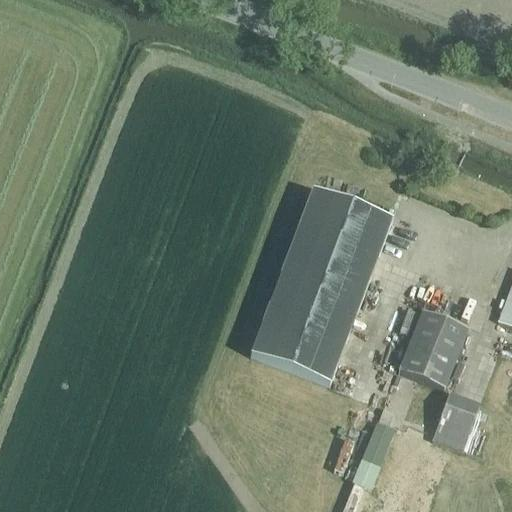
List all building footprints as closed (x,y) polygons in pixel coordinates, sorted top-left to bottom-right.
[(311,199),(248,364),(327,394),(390,229),(311,199)] [(511,291),(498,329),(511,334),(511,291)] [(467,339),(420,320),(397,379),(444,398),(467,339)] [(450,455),(462,459),(479,413),(448,402),(436,436),(431,448),(450,455)] [(382,470),(397,432),(389,429),(394,416),(383,411),(363,463),(382,470)] [(360,424),(355,436),(364,440),(368,428),(360,424)]
